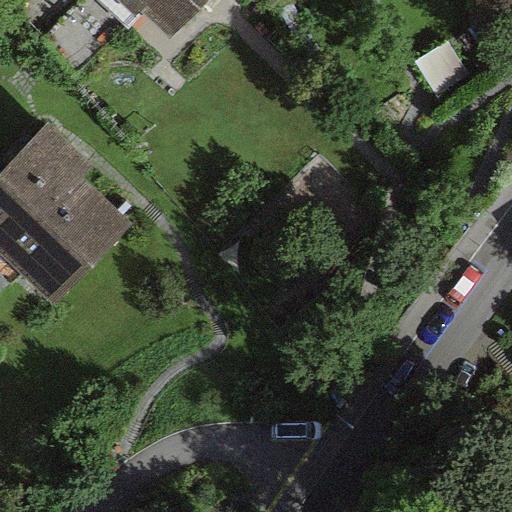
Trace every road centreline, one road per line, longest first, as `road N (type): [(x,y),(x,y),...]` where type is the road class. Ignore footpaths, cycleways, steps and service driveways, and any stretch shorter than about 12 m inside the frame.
road 1 (residential): [(511,256),(337,475)]
road 2 (residential): [(337,475),(228,459),(140,479),(105,511)]
